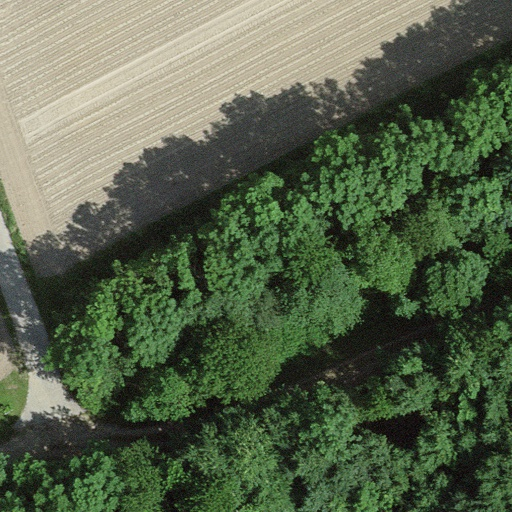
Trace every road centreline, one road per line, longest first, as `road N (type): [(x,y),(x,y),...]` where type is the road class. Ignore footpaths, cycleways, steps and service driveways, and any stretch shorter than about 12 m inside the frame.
road 1 (track): [(0,453),(65,437),(176,439),(511,304)]
road 2 (track): [(0,247),(65,437)]
